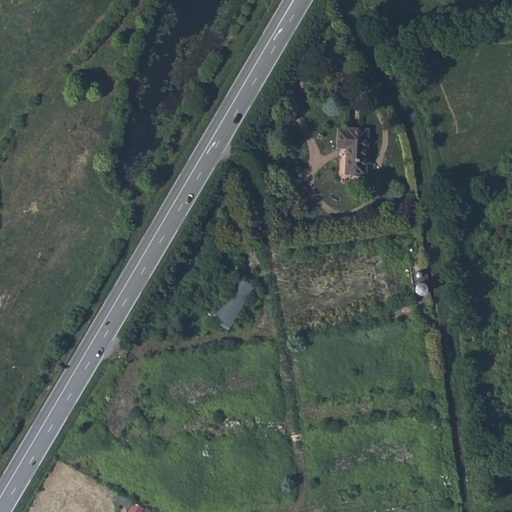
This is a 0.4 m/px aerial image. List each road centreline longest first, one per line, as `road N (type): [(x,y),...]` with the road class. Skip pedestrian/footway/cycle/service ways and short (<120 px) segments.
road 1 (primary): [(296,0),(0,503)]
road 2 (track): [(470,511),(416,116),(341,0)]
road 3 (track): [(287,511),(303,488),(273,262),(283,250),(437,229)]
road 4 (track): [(140,0),(39,113),(0,177)]
